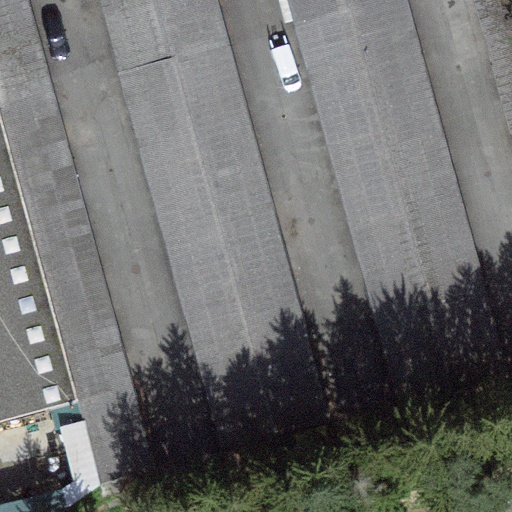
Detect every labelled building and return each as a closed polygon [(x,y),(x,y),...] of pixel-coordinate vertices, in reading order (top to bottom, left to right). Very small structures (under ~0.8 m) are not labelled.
[(30,0),(0,0),(0,106),(98,479),(152,465),(30,0)] [(99,0),(221,447),(275,432),(156,0),(99,0)] [(214,0),(156,0),(275,432),(328,418),(214,0)] [(286,0),(398,401),(453,386),(346,0),(286,0)] [(404,0),(346,0),(453,386),(508,371),(404,0)] [(511,0),(469,0),(511,159),(511,0)] [(0,136),(0,425),(73,406),(0,136)]
